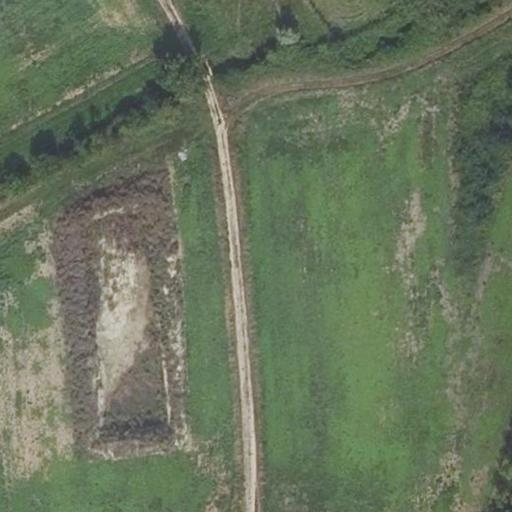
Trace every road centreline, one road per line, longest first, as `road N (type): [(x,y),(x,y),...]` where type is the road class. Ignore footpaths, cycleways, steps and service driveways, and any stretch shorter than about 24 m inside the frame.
road 1 (track): [(214,99),(247,511)]
road 2 (track): [(511,16),(386,77),(214,99)]
